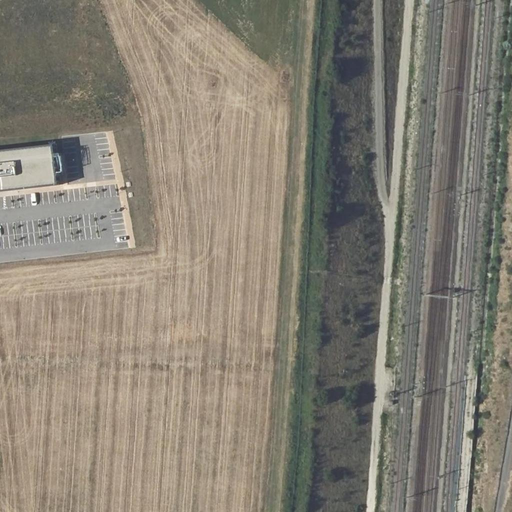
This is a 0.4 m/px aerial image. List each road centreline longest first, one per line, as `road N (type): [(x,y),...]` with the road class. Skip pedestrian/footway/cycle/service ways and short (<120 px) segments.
road 1 (track): [(387,231),(366,511)]
road 2 (track): [(387,231),(407,0)]
road 3 (track): [(375,0),(387,231)]
